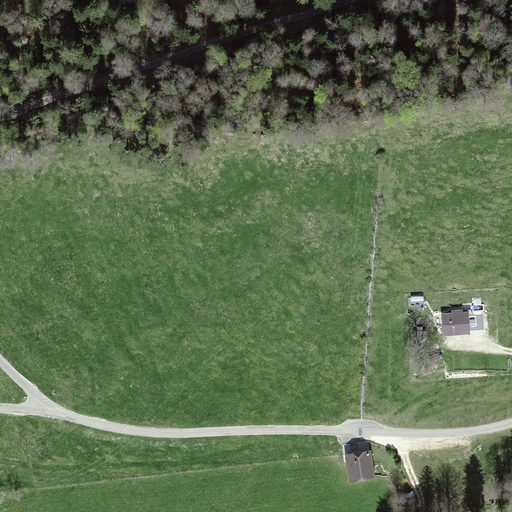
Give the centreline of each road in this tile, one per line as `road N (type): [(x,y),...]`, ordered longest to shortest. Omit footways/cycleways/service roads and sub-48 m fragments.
road 1 (track): [(0,409),(144,435),(433,433),(511,422)]
road 2 (track): [(343,0),(33,98),(0,120)]
